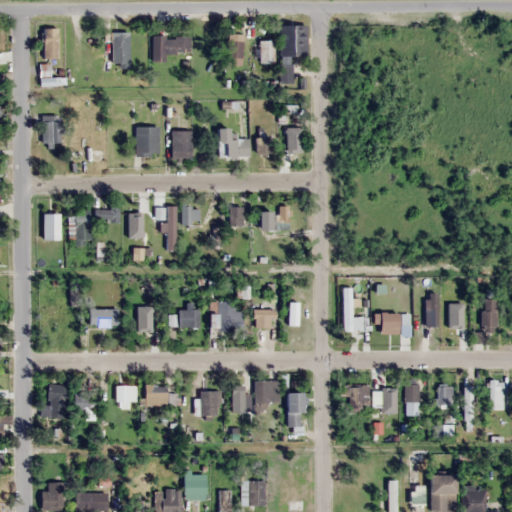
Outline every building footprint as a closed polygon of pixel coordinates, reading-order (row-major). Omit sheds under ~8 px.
[(305,25),(278,25),(278,56),(305,56),(305,25)] [(40,27),(40,58),(56,58),(56,27),(40,27)] [(127,32),(102,32),(102,65),(127,65),(127,32)] [(240,35),(225,35),(225,65),(240,65),(240,35)] [(163,52),(187,52),(187,36),(150,36),(150,61),(163,61),(163,52)] [(258,62),(272,62),(272,40),(258,40),(258,62)] [(80,45),(72,45),(72,74),(80,74),(80,45)] [(290,63),(278,63),(278,82),(290,82),(290,63)] [(40,105),(40,148),(59,148),(59,105),(40,105)] [(82,116),(74,116),(74,158),(82,158),(82,116)] [(133,155),(157,155),(157,126),(133,126),(133,155)] [(227,128),(215,128),(215,157),(247,157),(247,139),(227,139),(227,128)] [(189,130),(170,130),(170,158),(189,158),(189,130)] [(297,158),(297,135),(278,135),(278,158),(297,158)] [(253,156),(269,156),(269,137),(253,137),(253,156)] [(143,230),(143,206),(126,206),(126,230),(143,230)] [(174,250),(174,206),(165,206),(165,250),(174,250)] [(198,221),(198,206),(180,206),(180,235),(190,235),(190,221),(198,221)] [(241,207),(226,207),(226,225),(241,225),(241,207)] [(91,240),(91,221),(117,222),(117,211),(73,209),(72,239),(91,240)] [(268,229),(286,229),(286,214),(268,214),(268,229)] [(341,332),(357,332),(357,316),(349,316),(349,288),(341,288),(341,332)] [(483,333),(494,333),(494,298),(480,298),(480,333),(475,333),(475,341),(483,341),(483,333)] [(207,314),(207,327),(231,327),(231,301),(215,301),(215,314),(207,314)] [(296,303),(280,303),(280,328),(296,328),(296,303)] [(41,330),(49,330),(49,322),(66,322),(66,304),(55,304),(55,314),(41,314),(41,330)] [(87,309),(87,327),(116,327),(116,309),(87,309)] [(168,315),(168,327),(198,327),(198,309),(176,309),(176,315),(168,315)] [(273,310),(253,310),(253,327),(273,327),(273,310)] [(461,336),(461,310),(442,310),(442,336),(461,336)] [(151,334),(151,316),(127,316),(127,334),(151,334)] [(276,380),(253,381),(253,404),(277,403),(276,380)] [(488,380),(488,410),(502,410),(502,380),(488,380)] [(403,414),(417,414),(417,383),(403,383),(403,414)] [(64,384),(47,384),(46,405),(38,405),(38,418),(63,418),(64,384)] [(143,405),(176,405),(176,393),(164,393),(164,384),(143,384),(143,405)] [(366,384),(346,384),(346,410),(366,410),(366,384)] [(114,385),(114,401),(129,401),(129,385),(114,385)] [(242,394),(242,385),(229,385),(229,412),(247,412),(247,394),(242,394)] [(451,386),(430,385),(429,405),(450,405),(451,386)] [(373,404),(394,404),(394,386),(373,386),(373,404)] [(214,390),(196,390),(196,415),(214,415),(214,390)] [(93,419),(93,392),(72,392),(72,414),(80,414),(80,419),(93,419)] [(300,427),(300,393),(283,393),(283,427),(300,427)] [(423,485),(409,485),(409,469),(401,469),(401,505),(423,505),(423,485)] [(453,511),(454,475),(428,475),(427,511),(453,511)] [(180,479),(180,495),(204,495),(204,479),(180,479)] [(239,480),(239,505),(261,505),(261,480),(239,480)] [(385,511),(394,511),(395,480),(385,480),(385,511)] [(39,509),(63,509),(63,482),(45,482),(45,491),(39,491),(39,509)] [(459,511),(483,511),(483,485),(459,485),(459,511)] [(174,511),(175,489),(160,489),(159,511),(174,511)] [(229,490),(216,490),(216,511),(229,511),(229,490)] [(104,511),(104,492),(73,492),(73,511),(104,511)]
